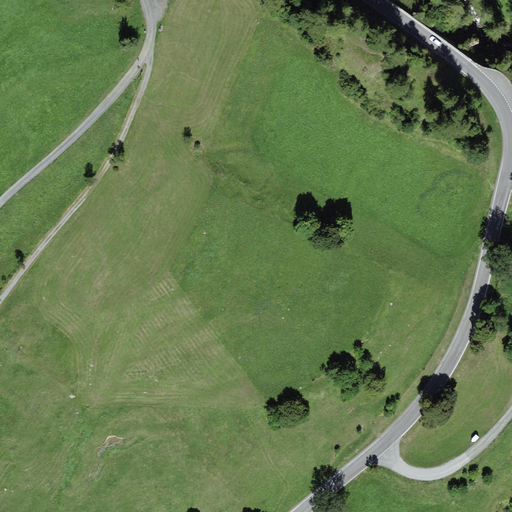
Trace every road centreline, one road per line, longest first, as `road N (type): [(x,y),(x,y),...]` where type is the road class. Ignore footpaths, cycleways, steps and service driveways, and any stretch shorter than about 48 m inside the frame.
road 1 (tertiary): [(302,511),(398,431),(458,349),(507,167),(510,139),(491,91),(373,0)]
road 2 (track): [(148,50),(139,99),(115,151),(0,300)]
road 3 (track): [(148,50),(91,119),(0,201)]
